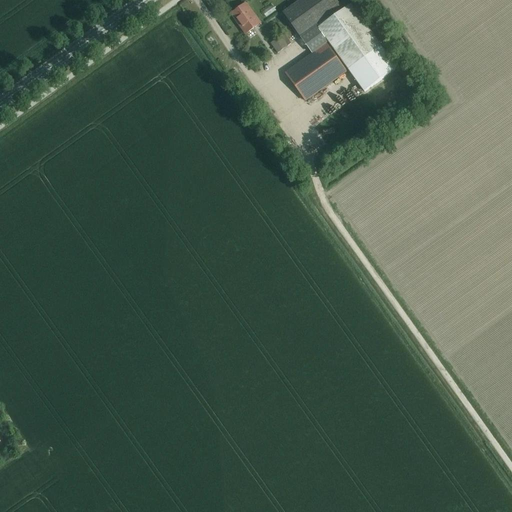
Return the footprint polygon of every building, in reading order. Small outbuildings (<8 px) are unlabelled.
[(301,37),(317,25),(319,27),(327,22),(325,19),(342,8),(336,0),(300,0),(283,13),(301,37)] [(246,34),(261,23),(246,3),(231,14),(246,34)] [(351,4),(327,22),(319,27),(319,28),(349,70),(381,47),(366,25),(370,22),(364,15),(360,17),(351,4)] [(307,41),(311,48),(324,40),(320,34),(307,41)] [(276,54),(288,46),(281,36),(269,44),(276,54)] [(306,101),(347,72),(327,44),(286,73),(306,101)] [(349,70),(364,91),(397,68),(381,47),(349,70)] [(345,105),(351,97),(346,93),(340,101),(345,105)]
